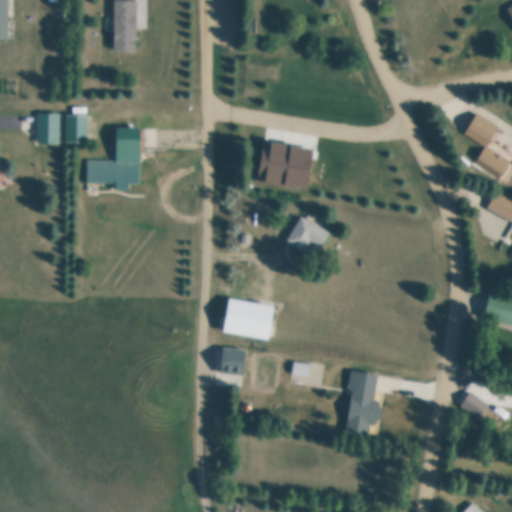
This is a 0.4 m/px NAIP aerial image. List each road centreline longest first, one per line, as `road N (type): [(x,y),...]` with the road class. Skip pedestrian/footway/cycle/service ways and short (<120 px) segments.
road 1 (residential): [(364,0),(463,238),(459,338),(426,511)]
road 2 (track): [(203,369),(214,511)]
road 3 (residential): [(208,0),(212,132)]
